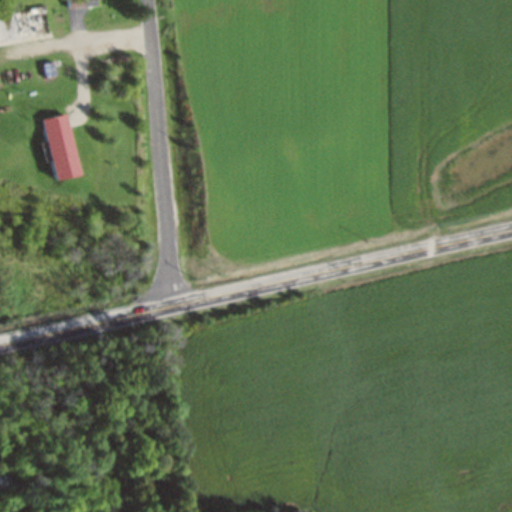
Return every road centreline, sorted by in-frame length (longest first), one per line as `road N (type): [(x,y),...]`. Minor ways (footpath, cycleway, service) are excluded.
road 1 (tertiary): [(511,228),(0,345)]
road 2 (residential): [(150,0),(176,305)]
